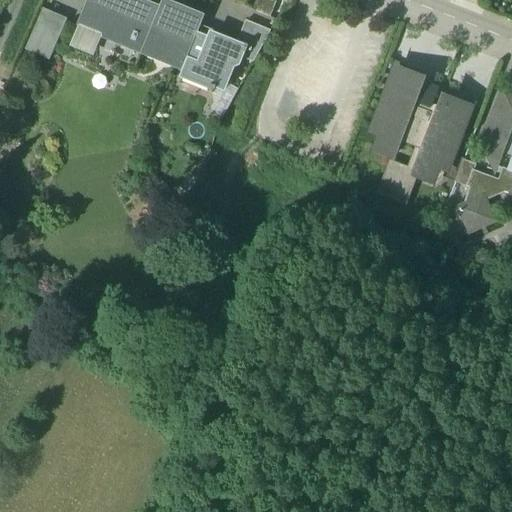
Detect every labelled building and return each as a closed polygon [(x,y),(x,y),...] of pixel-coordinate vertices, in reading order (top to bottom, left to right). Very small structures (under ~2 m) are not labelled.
[(160,13),(126,0),(93,0),(83,26),(102,34),(182,66),(201,19),(164,4),(160,13)] [(277,0),(258,0),(254,12),(271,18),(277,0)] [(25,49),(53,60),(69,18),(42,7),(25,49)] [(271,32),(246,22),(237,44),(244,47),(245,46),(248,47),(248,49),(246,54),(244,54),(242,59),(253,64),(271,32)] [(102,34),(83,26),(74,47),(94,55),(102,34)] [(237,44),(211,34),(211,35),(200,31),(181,79),(209,90),(214,92),(215,92),(216,89),(224,92),(227,85),(234,68),(238,66),(241,58),(242,59),(244,54),(246,54),(248,49),(244,47),(237,44)] [(422,83),(396,73),(374,130),(383,133),(377,148),(395,155),(400,140),(418,147),(424,149),(415,173),(416,173),(432,179),(438,163),(447,167),(452,155),(469,110),(441,100),(438,110),(431,107),(438,91),(428,87),(421,104),(415,101),(422,83)] [(224,92),(216,89),(215,92),(215,105),(206,121),(218,128),(238,91),(227,85),(224,92)] [(498,181),(473,172),(476,166),(475,165),(466,188),(469,189),(467,193),(468,194),(464,206),(458,209),(461,214),(463,213),(468,225),(476,221),(480,209),(478,204),(502,192),(511,196),(510,202),(511,202),(511,96),(504,93),(485,143),(483,142),(482,146),(490,162),(497,164),(501,154),(511,158),(511,162),(508,171),(503,169),(498,181)] [(409,172),(391,165),(380,193),(405,202),(416,173),(415,173),(424,149),(418,147),(409,172)] [(447,167),(444,177),(456,181),(463,161),(464,159),(452,155),(447,167)] [(456,181),(455,184),(466,188),(475,165),(463,161),(456,181)]
